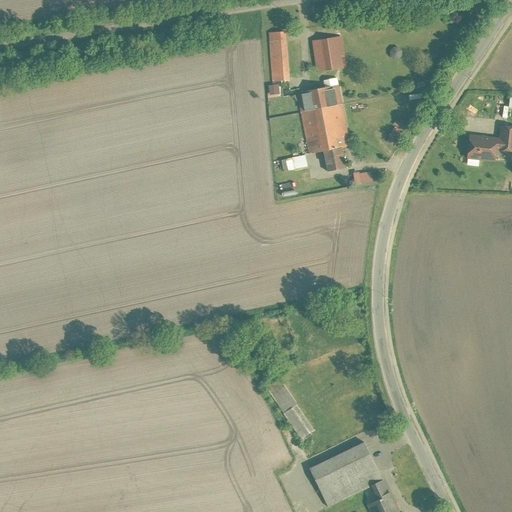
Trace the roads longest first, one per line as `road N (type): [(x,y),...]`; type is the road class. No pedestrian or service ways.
road 1 (tertiary): [(447,511),(385,366),(379,248),(412,153),(511,1)]
road 2 (residential): [(0,52),(271,0)]
